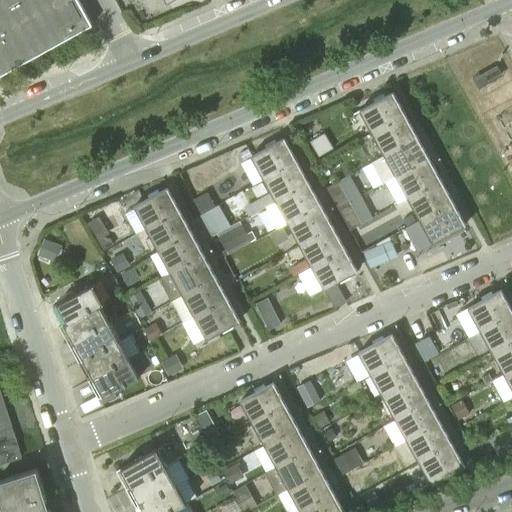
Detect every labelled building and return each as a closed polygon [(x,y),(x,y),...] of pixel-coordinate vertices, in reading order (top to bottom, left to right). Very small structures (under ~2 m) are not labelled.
[(79,0),(0,0),(0,75),(94,25),(79,0)] [(360,110),(373,132),(406,114),(393,92),(360,110)] [(406,114),(373,132),(385,154),(418,136),(406,114)] [(320,156),(335,147),(325,132),(311,140),(320,156)] [(418,136),(385,154),(371,162),(383,183),(397,176),(429,158),(418,136)] [(252,155),(264,178),(297,160),(285,137),(252,155)] [(241,153),(244,159),(251,155),(248,149),(241,153)] [(429,158),(397,176),(408,198),(441,180),(429,158)] [(297,160),(264,178),(276,200),(309,182),(297,160)] [(327,165),(319,170),(323,177),(331,173),(327,165)] [(328,187),(339,206),(362,194),(351,174),(328,187)] [(441,180),(408,198),(420,219),(453,201),(441,180)] [(309,182),(276,200),(288,222),(321,204),(309,182)] [(135,205),(148,228),(180,210),(167,187),(135,205)] [(208,192),(194,200),(201,213),(215,206),(208,192)] [(362,194),(339,206),(351,229),(374,216),(362,194)] [(453,201),(420,219),(433,242),(466,224),(453,201)] [(321,204),(288,222),(300,244),(333,226),(321,204)] [(180,210),(148,228),(159,250),(192,232),(180,210)] [(225,214),(207,224),(213,235),(217,233),(230,226),(231,225),(225,214)] [(251,241),(247,233),(240,220),(231,225),(230,226),(217,233),(228,254),(251,241)] [(333,226),(300,244),(312,265),(345,248),(333,226)] [(192,232),(159,250),(171,272),(204,254),(192,232)] [(104,249),(114,243),(111,238),(103,236),(98,239),(104,249)] [(56,261),(63,245),(46,237),(38,254),(56,261)] [(371,267),(388,260),(382,245),(365,252),(371,267)] [(345,248),(312,265),(325,288),(357,271),(345,248)] [(121,272),(134,265),(126,252),(114,259),(121,272)] [(171,272),(159,278),(171,300),(183,293),(216,276),(204,254),(171,272)] [(129,285),(142,278),(136,266),(122,273),(129,285)] [(216,276),(183,293),(195,315),(227,298),(216,276)] [(69,322),(101,305),(104,303),(94,284),(59,304),(69,322)] [(468,307),(481,330),(511,313),(511,309),(501,290),(468,307)] [(227,298),(195,315),(208,338),(240,321),(227,298)] [(141,318),(154,311),(148,300),(135,307),(141,318)] [(75,342),(110,322),(101,305),(69,322),(65,324),(75,342)] [(511,313),(481,330),(493,352),(511,341),(511,313)] [(281,324),(276,314),(264,320),(269,330),(281,324)] [(84,359),(120,340),(110,322),(75,342),(84,359)] [(151,341),(163,333),(156,322),(144,330),(151,341)] [(371,373),(404,356),(392,333),(359,351),(371,373)] [(425,360),(439,353),(430,336),(416,343),(425,360)] [(94,377),(130,357),(120,340),(84,359),(94,377)] [(511,341),(493,352),(505,374),(511,369),(511,341)] [(161,361),(169,375),(184,367),(176,353),(161,361)] [(384,396),(416,378),(404,356),(371,373),(384,396)] [(130,357),(94,377),(105,396),(140,377),(130,357)] [(482,376),(485,383),(492,379),(489,373),(482,376)] [(396,418),(428,400),(416,378),(384,396),(396,418)] [(297,386),(307,406),(321,399),(311,379),(297,386)] [(254,422),(286,405),(274,382),(241,400),(254,422)] [(0,463),(21,457),(0,389),(0,463)] [(109,393),(105,396),(100,399),(103,404),(112,399),(109,393)] [(460,419),(470,413),(462,398),(451,404),(460,419)] [(396,446),(408,440),(440,422),(428,400),(396,418),(384,424),(396,446)] [(266,444),(298,427),(286,405),(254,422),(266,444)] [(195,415),(202,427),(213,421),(206,409),(195,415)] [(330,423),(324,410),(314,415),(321,428),(330,423)] [(420,462),(453,444),(440,422),(408,440),(420,462)] [(277,466),(310,448),(298,427),(266,444),(277,466)] [(329,441),(337,437),(331,427),(324,431),(329,441)] [(205,442),(199,431),(189,436),(195,447),(205,442)] [(465,466),(453,444),(420,462),(433,484),(465,466)] [(277,466),(265,472),(277,495),(279,493),(289,488),(322,470),(310,448),(277,466)] [(131,486),(167,467),(157,449),(122,469),(131,486)] [(344,473),(358,466),(349,451),(336,458),(344,473)] [(494,464),(491,458),(489,454),(480,459),(482,463),(485,469),(494,464)] [(230,484),(245,475),(237,461),(222,470),(230,484)] [(141,505),(177,486),(167,467),(131,486),(141,505)] [(0,494),(5,511),(50,511),(37,468),(0,480),(0,494)] [(217,469),(207,475),(213,486),(223,480),(217,469)] [(301,509),(333,492),(322,470),(289,488),(301,509)] [(226,483),(218,488),(222,494),(230,490),(226,483)] [(145,511),(171,511),(176,510),(187,504),(177,486),(141,505),(145,511)] [(357,486),(353,488),(357,495),(361,492),(357,486)] [(387,502),(382,489),(367,495),(371,508),(387,502)] [(344,511),(333,492),(301,509),(302,511),(344,511)] [(252,495),(240,501),(246,511),(257,505),(252,495)]
